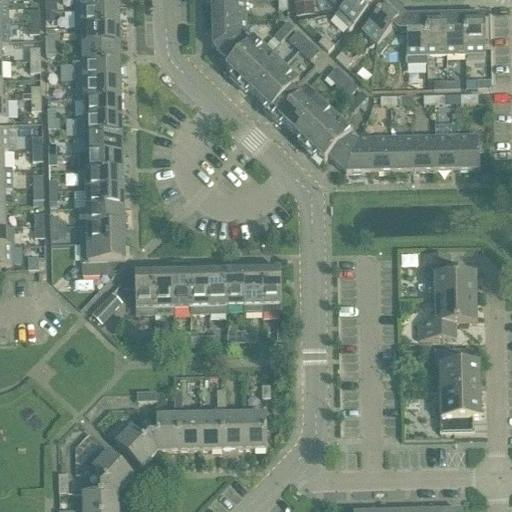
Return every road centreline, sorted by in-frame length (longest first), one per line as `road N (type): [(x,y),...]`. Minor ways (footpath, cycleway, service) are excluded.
road 1 (residential): [(295,467),(314,440),(310,196),(169,61),(165,0)]
road 2 (residential): [(295,467),(320,484),(496,480)]
road 3 (residential): [(496,480),(495,277)]
